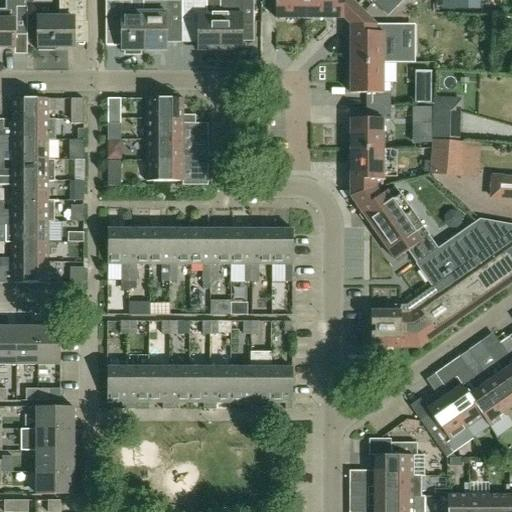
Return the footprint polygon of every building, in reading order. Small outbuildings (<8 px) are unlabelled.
[(73,24),(85,24),(84,0),(59,0),(59,19),(37,19),(37,52),(54,52),(54,47),(73,47),(73,24)] [(197,52),(219,52),(219,14),(219,0),(181,0),(181,1),(181,24),(197,24),(197,52)] [(241,52),(241,24),(253,24),(253,0),(219,0),(219,14),(219,52),(241,52)] [(274,0),(275,19),(305,19),(305,0),(274,0)] [(343,19),(356,6),(349,0),(305,0),(305,19),(343,19)] [(384,0),(394,10),(404,0),(384,0)] [(143,52),(143,15),(131,15),(131,1),(105,1),(105,25),(121,25),(121,52),(124,52),(124,56),(140,56),(140,52),(143,52)] [(166,52),(166,25),(181,25),(181,24),(181,1),(143,1),(143,15),(143,52),(166,52)] [(26,36),(26,10),(5,10),(5,21),(0,21),(0,47),(14,47),(14,36),(26,36)] [(350,25),(350,64),(382,64),(383,33),(375,33),(375,26),(363,13),(350,25)] [(511,37),(511,21),(502,21),(502,37),(511,37)] [(388,40),(416,39),(416,23),(388,24),(388,40)] [(350,64),(350,94),(366,94),(366,107),(390,107),(390,94),(382,94),(382,64),(350,64)] [(431,104),(432,93),(416,93),(416,104),(431,104)] [(432,139),(459,140),(460,98),(434,98),(432,139)] [(83,125),(83,99),(71,100),(70,125),(83,125)] [(107,125),(118,125),(120,125),(120,99),(107,99),(107,125)] [(183,120),(183,116),(183,100),(146,99),(146,120),(183,120)] [(49,121),(49,100),(11,100),(11,121),(49,121)] [(366,119),(350,119),(350,150),(383,150),(383,119),(390,119),(390,107),(366,107),(366,119)] [(432,126),(432,109),(414,109),(414,125),(432,126)] [(182,141),(182,125),(195,125),(195,116),(183,116),(183,120),(146,120),(146,141),(182,141)] [(55,121),(49,121),(11,121),(11,137),(0,136),(0,145),(12,145),(12,141),(49,141),(49,140),(55,140),(55,121)] [(49,161),(49,141),(12,141),(12,145),(12,161),(49,161)] [(83,160),(83,141),(66,142),(67,160),(83,160)] [(183,161),(182,157),(182,141),(146,141),(146,161),(183,161)] [(465,143),(433,141),(431,176),(462,178),(465,143)] [(350,150),(350,197),(375,189),(375,180),(383,181),(383,150),(350,150)] [(183,182),(183,165),(195,165),(195,157),(182,157),(183,161),(146,161),(146,182),(183,182)] [(207,157),(195,157),(195,165),(207,165),(207,157)] [(54,161),(49,161),(12,161),(12,177),(0,177),(0,186),(12,186),(12,182),(49,182),(54,182),(54,161)] [(120,172),(120,163),(107,162),(107,172),(120,172)] [(511,176),(503,175),(491,174),(490,199),(511,200),(511,176)] [(49,202),(49,182),(12,182),(12,186),(12,202),(49,202)] [(403,216),(411,211),(394,186),(386,192),(380,196),(375,189),(350,197),(377,235),(403,216)] [(54,202),(49,202),(12,202),(12,218),(0,218),(0,227),(12,227),(12,223),(49,222),(54,222),(54,202)] [(83,208),(71,208),(71,221),(83,221),(83,208)] [(403,216),(377,235),(394,260),(407,251),(416,264),(436,250),(427,237),(428,236),(411,211),(403,216)] [(371,348),(420,348),(498,293),(511,283),(511,236),(479,220),(436,250),(416,264),(415,264),(435,293),(409,312),(370,312),(371,348)] [(49,243),(49,222),(12,223),(12,227),(12,243),(49,243)] [(127,282),(128,282),(128,230),(107,230),(107,265),(121,265),(121,282),(127,282)] [(136,265),(149,265),(149,230),(128,230),(128,282),(127,282),(127,289),(136,289),(136,265)] [(162,282),(169,282),(169,230),(149,230),(149,265),(162,265),(162,282)] [(176,265),(189,265),(190,230),(169,230),(169,282),(176,282),(176,265)] [(210,282),(210,230),(190,230),(189,265),(203,265),(203,282),(210,282)] [(217,265),(230,265),(230,230),(210,230),(210,282),(217,282),(217,265)] [(251,282),(251,230),(230,230),(230,265),(230,282),(243,282),(251,282)] [(258,265),(271,265),(271,230),(251,230),(251,282),(258,282),(258,265)] [(285,282),(292,282),(292,237),(292,235),(292,230),(271,230),(271,265),(285,265),(285,282)] [(83,243),(83,234),(68,234),(68,243),(83,243)] [(49,263),(49,243),(12,243),(12,259),(0,259),(0,267),(11,268),(11,263),(49,263)] [(49,284),(49,263),(11,263),(11,268),(11,284),(49,284)] [(83,284),(83,268),(70,268),(70,284),(83,284)] [(231,315),(231,303),(231,301),(211,300),(210,315),(231,315)] [(247,315),(248,303),(231,303),(231,315),(247,315)] [(202,335),(210,335),(210,322),(202,322),(202,335)] [(210,322),(210,335),(218,335),(218,323),(210,322)] [(251,335),(251,322),(243,322),(243,335),(251,335)] [(259,322),(251,322),(251,335),(259,335),(259,322)] [(0,365),(16,366),(16,328),(0,328),(0,365)] [(37,366),(37,328),(16,328),(16,366),(37,366)] [(60,340),(60,328),(37,328),(37,366),(60,366),(60,343),(60,340)] [(78,340),(78,328),(65,328),(65,340),(78,340)] [(507,354),(511,349),(511,342),(508,337),(499,344),(507,354)] [(473,377),(482,371),(468,351),(459,357),(473,377)] [(511,365),(501,372),(511,387),(511,365)] [(128,410),(128,368),(107,368),(107,403),(122,403),(122,410),(128,410)] [(148,403),(148,368),(128,368),(128,410),(134,410),(134,403),(148,403)] [(169,410),(169,368),(148,368),(148,403),(162,404),(162,410),(169,410)] [(189,404),(189,368),(169,368),(169,410),(175,410),(175,403),(189,404)] [(210,410),(210,368),(189,368),(189,404),(203,404),(203,410),(210,410)] [(230,404),(230,368),(210,368),(210,410),(216,410),(216,404),(230,404)] [(250,410),(250,368),(230,368),(230,404),(244,404),(244,410),(250,410)] [(271,404),(271,368),(250,368),(250,410),(257,410),(257,404),(271,404)] [(292,404),(292,368),(271,368),(271,404),(285,404),(285,410),(291,410),(291,404),(292,404)] [(511,411),(511,387),(501,372),(489,381),(482,371),(473,377),(480,387),(485,384),(506,416),(511,411)] [(433,391),(442,385),(435,374),(426,381),(433,391)] [(480,387),(468,395),(468,396),(483,417),(482,418),(489,428),(506,416),(485,384),(480,387)] [(468,396),(468,395),(462,386),(449,395),(442,385),(433,391),(440,401),(444,397),(466,429),(482,418),(483,417),(468,396)] [(25,402),(37,402),(37,390),(25,390),(25,402)] [(37,390),(37,402),(49,402),(49,390),(37,390)] [(444,397),(440,401),(427,409),(420,399),(410,407),(415,414),(421,422),(435,443),(446,458),(453,453),(446,443),(466,429),(444,397)] [(73,430),(73,408),(36,408),(36,430),(73,430)] [(73,452),(73,430),(36,430),(24,430),(24,451),(36,451),(36,452),(73,452)] [(412,477),(412,456),(417,456),(417,444),(391,444),(391,456),(374,456),(374,472),(362,472),(362,482),(374,482),(374,477),(412,477)] [(73,474),(73,452),(36,452),(36,474),(73,474)] [(362,482),(362,472),(349,472),(349,482),(362,482)] [(73,495),(73,474),(36,474),(36,495),(73,495)] [(421,477),(412,477),(374,477),(374,482),(374,497),(412,497),(421,497),(421,477)] [(468,511),(468,496),(447,496),(447,511),(468,511)] [(488,511),(488,496),(468,496),(468,511),(488,511)] [(508,511),(509,496),(488,496),(488,511),(508,511)] [(412,511),(412,497),(374,497),(373,511),(412,511)] [(15,511),(16,502),(4,501),(3,511),(15,511)] [(27,511),(28,502),(16,502),(15,511),(27,511)] [(59,511),(60,502),(48,502),(47,511),(59,511)]
